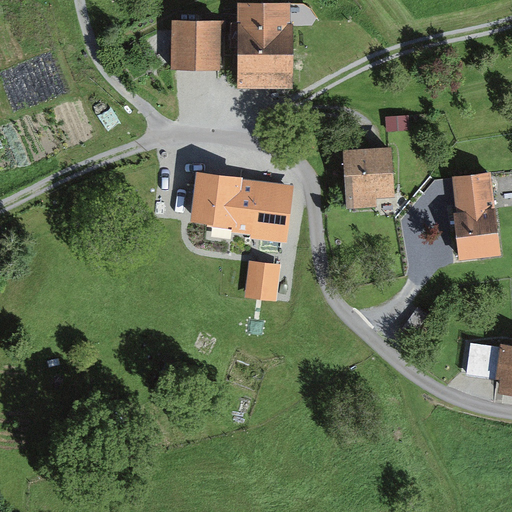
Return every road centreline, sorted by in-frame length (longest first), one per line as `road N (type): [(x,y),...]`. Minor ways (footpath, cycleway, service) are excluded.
road 1 (track): [(511,414),(460,401),(409,371),(344,313),(321,266),(314,185),(296,158),(263,143),(171,134),(0,208)]
road 2 (track): [(223,135),(291,110),(418,42),(511,19)]
